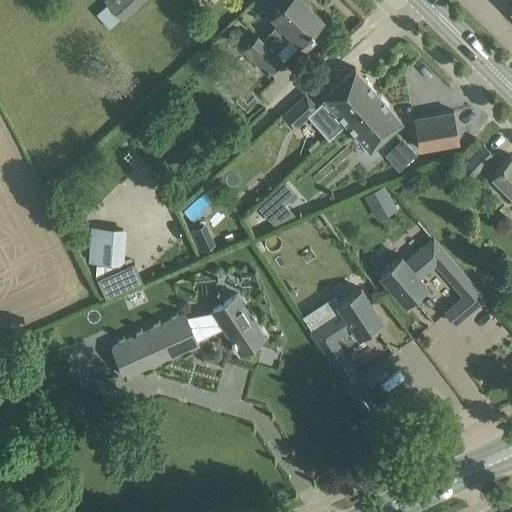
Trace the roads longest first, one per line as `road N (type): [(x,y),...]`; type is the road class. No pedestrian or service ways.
road 1 (primary): [(511,439),(356,511)]
road 2 (secondary): [(511,89),(423,0)]
